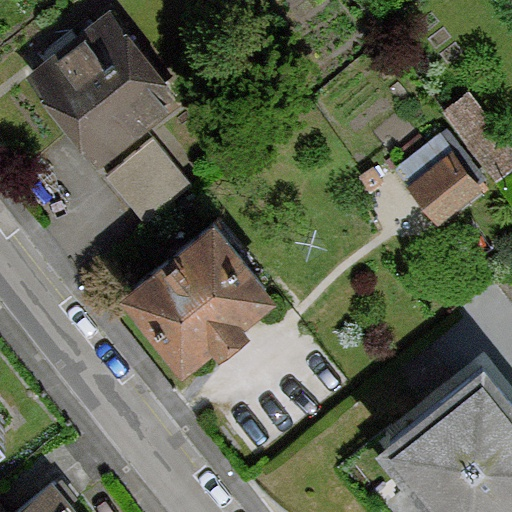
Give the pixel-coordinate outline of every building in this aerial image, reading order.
[(100,155),(176,92),(105,6),(29,69),(100,155)] [(437,129),(394,164),(437,218),(481,183),(437,129)] [(152,136),(108,173),(145,218),(189,181),(152,136)] [(117,284),(178,361),(210,336),(216,343),(245,321),(239,314),(272,288),(210,211),(117,284)] [(511,263),(495,277),(511,298),(511,263)] [(511,392),(480,353),(375,436),(434,511),(501,511),(511,504),(511,392)] [(0,505),(0,511),(79,511),(50,475),(5,511),(0,505)]
